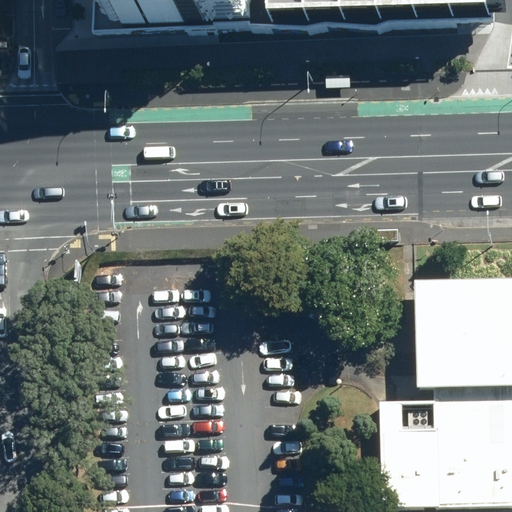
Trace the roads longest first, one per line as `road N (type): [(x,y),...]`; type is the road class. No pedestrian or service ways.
road 1 (primary): [(1,175),(511,161)]
road 2 (residential): [(35,0),(38,80),(1,175)]
